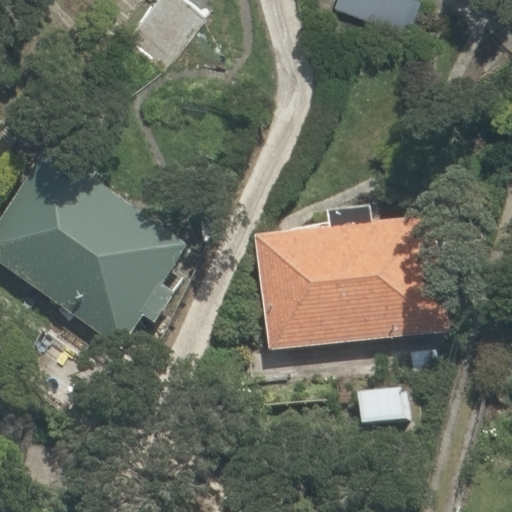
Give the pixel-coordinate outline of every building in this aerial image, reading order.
[(112,0),(43,0),(91,32),(112,0)] [(187,0),(145,0),(128,25),(141,35),(133,47),(163,68),(203,11),(187,0)] [(423,0),(335,0),(332,24),(417,38),(423,0)] [(191,250),(93,178),(73,188),(40,162),(36,164),(32,167),(28,170),(24,173),(21,177),(17,180),(14,183),(11,187),(8,191),(5,194),(2,198),(0,200),(0,262),(120,350),(145,317),(155,325),(178,295),(165,286),(191,250)] [(258,231),(269,350),(438,335),(442,276),(425,275),(429,219),(404,217),(405,205),(336,200),(335,224),(289,220),(288,233),(258,231)] [(413,388),(357,388),(357,424),(413,424),(413,388)]
